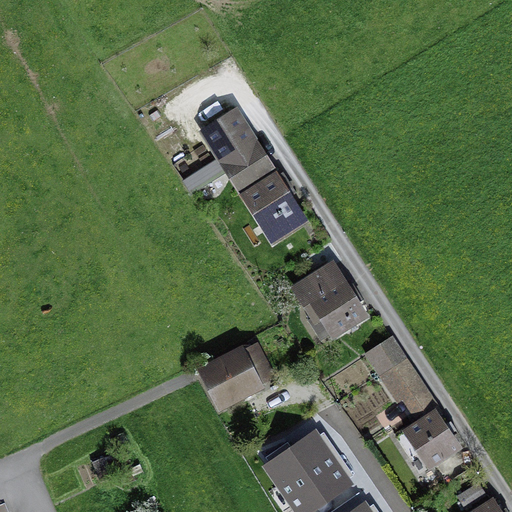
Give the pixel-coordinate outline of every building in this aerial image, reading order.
[(239,189),(267,172),(231,113),(202,130),(239,189)] [(270,238),(298,221),(267,172),(239,189),(270,238)] [(329,269),(296,290),(325,334),(358,314),(329,269)] [(409,419),(430,405),(388,341),(367,354),(409,419)] [(218,402),(253,385),(240,356),(204,373),(218,402)] [(435,416),(407,433),(425,461),(453,445),(435,416)] [(475,486),(457,494),(463,506),(481,498),(475,486)]
